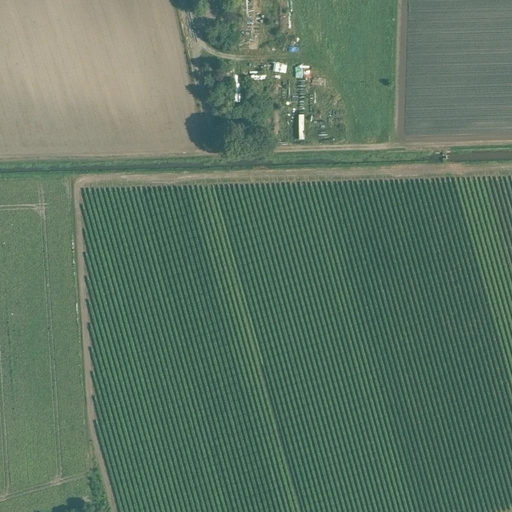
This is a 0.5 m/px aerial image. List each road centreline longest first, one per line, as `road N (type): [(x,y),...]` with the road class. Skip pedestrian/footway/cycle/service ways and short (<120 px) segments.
road 1 (track): [(113,511),(93,450),(76,176),(511,166)]
road 2 (track): [(511,145),(0,157)]
road 3 (track): [(400,0),(395,149)]
